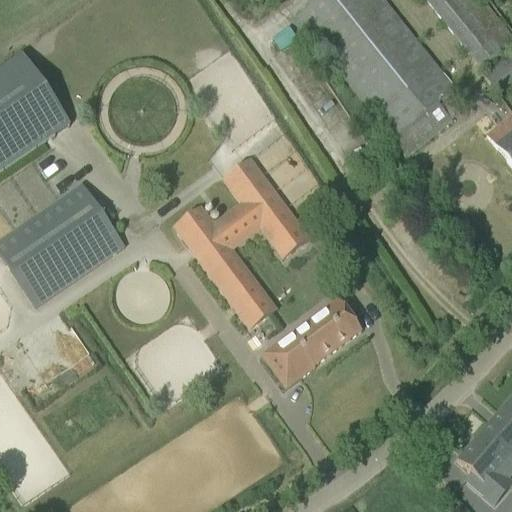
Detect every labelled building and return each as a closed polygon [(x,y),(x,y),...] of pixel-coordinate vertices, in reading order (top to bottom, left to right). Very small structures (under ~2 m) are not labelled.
[(320,0),(294,21),(406,161),(461,115),(449,100),(456,93),(382,0),(320,0)] [(423,0),(476,70),(506,47),(470,0),(423,0)] [(287,29),(271,41),(280,54),(296,42),(287,29)] [(0,72),(0,176),(70,129),(21,58),(0,72)] [(497,98),(511,86),(511,59),(484,81),(497,98)] [(511,118),(486,140),(511,171),(511,118)] [(171,232),(248,334),(277,314),(232,254),(259,235),(282,265),(310,244),(250,163),(221,184),(238,208),(213,227),(201,210),(171,232)] [(0,243),(0,260),(35,313),(125,252),(82,188),(0,243)] [(313,370),(361,334),(336,301),(258,357),(285,393),(314,372),(313,370)] [(38,343),(59,386),(94,370),(73,327),(38,343)] [(511,400),(456,464),(495,499),(511,480),(511,400)]
